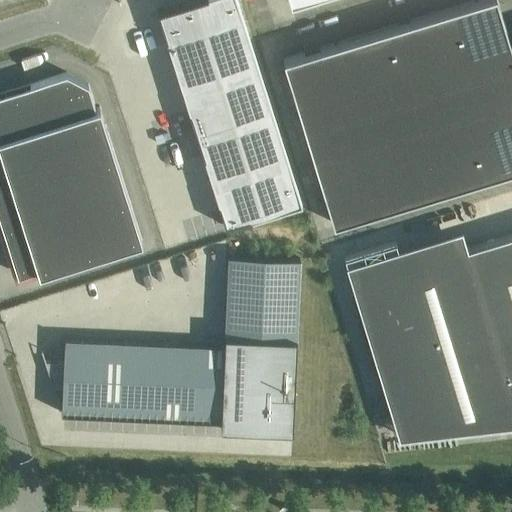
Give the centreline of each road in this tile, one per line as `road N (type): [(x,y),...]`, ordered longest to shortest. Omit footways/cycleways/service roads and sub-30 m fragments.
road 1 (unknown): [(0,281),(96,257),(155,231),(138,161),(96,59),(64,53),(0,74)]
road 2 (unknown): [(511,206),(357,243)]
